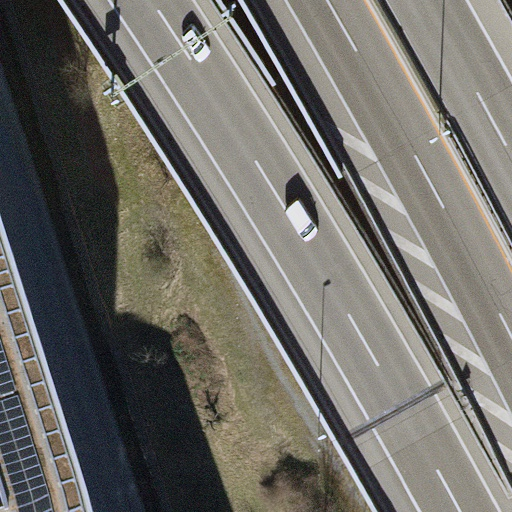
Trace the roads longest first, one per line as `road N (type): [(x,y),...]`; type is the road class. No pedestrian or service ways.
road 1 (motorway): [(149,0),(372,356),(458,511)]
road 2 (track): [(359,511),(230,298),(213,238),(208,158),(228,104),(273,62)]
road 3 (residential): [(0,137),(120,511)]
road 4 (motorway): [(326,0),(511,340)]
road 5 (motorway): [(511,152),(427,0)]
